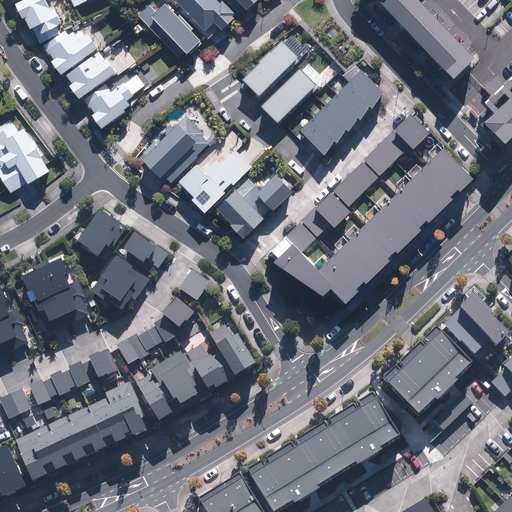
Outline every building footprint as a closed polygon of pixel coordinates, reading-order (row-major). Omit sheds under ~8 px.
[(46,0),(24,0),(15,4),(22,19),(25,18),(30,30),(33,29),(40,43),(61,33),(58,26),(62,25),(51,1),(47,3),(46,0)] [(219,4),(216,0),(177,0),(176,1),(204,32),(214,23),(221,31),(234,19),(232,17),(235,14),(222,1),(219,4)] [(257,0),(224,0),(240,17),(257,0)] [(372,0),(451,80),(474,57),(416,0),(372,0)] [(203,42),(191,31),(193,29),(179,15),(177,17),(164,4),(156,12),(149,5),(137,17),(140,20),(147,26),(181,60),(189,52),(191,55),(203,42)] [(80,40),(74,32),(69,35),(66,30),(42,47),(48,56),(50,54),(54,60),(51,62),(61,75),(98,49),(87,35),(80,40)] [(251,97),(254,94),(257,97),(293,62),(296,65),(300,61),(298,59),(307,50),(291,34),(282,42),(282,41),(241,80),(248,87),(245,91),(251,97)] [(69,86),(79,99),(115,73),(99,51),(66,75),(72,84),(69,86)] [(363,59),(356,66),(374,84),(381,77),(363,59)] [(320,86),(321,88),(337,73),(329,65),(319,75),(308,63),(301,71),(298,68),(259,106),(276,124),(312,88),(315,91),(320,86)] [(348,82),(299,131),(324,156),(333,141),(335,144),(345,130),(347,132),(357,119),(359,121),(368,108),(371,110),(383,92),(374,84),(356,66),(355,64),(343,77),(348,82)] [(125,83),(123,81),(111,90),(106,83),(84,99),(95,113),(91,115),(101,129),(126,111),(124,109),(130,105),(127,101),(133,96),(132,94),(145,85),(137,74),(134,76),(134,77),(126,82),(125,83)] [(511,78),(505,85),(497,75),(484,88),(493,97),(485,104),(495,113),(485,123),(505,144),(511,137),(511,78)] [(412,150),(429,133),(410,113),(363,159),(379,175),(408,146),(412,150)] [(197,155),(209,144),(202,136),(204,134),(187,116),(141,160),(159,178),(163,174),(171,183),(198,157),(197,155)] [(0,133),(0,155),(1,157),(0,157),(0,165),(1,167),(0,167),(0,176),(10,194),(27,185),(49,172),(41,157),(44,155),(33,135),(29,137),(25,129),(19,132),(15,125),(0,133)] [(265,148),(254,137),(250,141),(246,136),(241,141),(246,146),(239,154),(235,149),(226,159),(215,148),(208,155),(206,154),(178,182),(192,196),(189,199),(204,213),(226,192),(224,190),(231,183),(233,185),(252,167),(249,164),(265,148)] [(427,222),(451,198),(448,196),(455,189),(458,192),(471,178),(440,147),(318,269),(301,253),(298,250),(291,243),(272,261),(321,295),(329,288),(345,304),(358,291),(354,287),(361,280),(365,284),(389,260),(386,257),(394,250),(396,253),(420,230),(417,227),(424,219),(427,222)] [(379,175),(363,159),(331,192),(347,207),(379,175)] [(292,192),(286,186),(289,184),(282,178),(280,180),(275,174),(259,190),(250,181),(239,192),(235,189),(214,209),(225,222),(227,220),(230,224),(229,225),(242,239),(264,218),(262,216),(270,208),(272,210),(292,192)] [(301,221),(317,237),(329,224),(333,228),(350,211),(347,207),(331,192),(301,221)] [(115,249),(127,231),(99,213),(78,246),(89,253),(88,255),(99,262),(107,250),(109,251),(112,247),(115,249)] [(317,237),(301,221),(286,237),(291,243),(298,250),(301,253),(317,237)] [(148,245),(136,236),(124,253),(143,267),(146,263),(158,271),(169,256),(150,243),(148,245)] [(62,250),(15,272),(45,332),(91,309),(62,250)] [(136,303),(150,283),(116,258),(91,293),(121,315),(132,300),(136,303)] [(211,283),(193,271),(178,292),(196,304),(211,283)] [(0,288),(0,350),(23,341),(0,288)] [(444,324),(479,360),(508,332),(489,312),(492,310),(476,293),(444,324)] [(187,326),(195,315),(177,300),(162,318),(179,331),(185,324),(187,326)] [(164,321),(153,327),(155,329),(164,344),(165,346),(175,340),(164,321)] [(136,383),(159,421),(172,413),(174,415),(211,392),(209,388),(214,385),(215,387),(256,362),(238,332),(232,335),(225,324),(209,334),(220,350),(211,355),(211,354),(208,356),(200,344),(183,355),(180,350),(150,368),(153,373),(136,383)] [(384,377),(419,412),(435,396),(437,399),(458,379),(456,377),(472,361),(437,325),(425,337),(430,342),(426,346),(420,341),(400,360),(405,366),(401,370),(396,365),(384,377)] [(155,329),(138,340),(147,354),(164,344),(155,329)] [(142,372),(149,367),(145,360),(148,358),(147,354),(138,340),(136,336),(117,347),(129,367),(137,363),(142,372)] [(76,388),(77,390),(106,377),(108,380),(120,375),(109,351),(88,360),(89,363),(82,366),(81,364),(69,369),(70,372),(63,375),(62,373),(51,378),(52,380),(44,384),(43,381),(30,387),(39,408),(52,402),(50,399),(58,396),(59,398),(71,393),(70,390),(76,388)] [(490,382),(505,397),(511,389),(511,357),(504,365),(506,367),(490,382)] [(15,440),(33,480),(126,438),(124,434),(131,431),(133,435),(146,429),(141,418),(146,415),(130,381),(105,392),(107,397),(88,406),(91,412),(89,413),(86,407),(68,415),(71,422),(69,423),(66,417),(48,425),(51,431),(49,432),(47,426),(15,440)] [(23,390),(0,400),(9,421),(32,410),(23,390)] [(247,468),(273,511),(293,500),(295,503),(319,488),(317,485),(356,461),(358,463),(382,449),(381,446),(399,435),(373,392),(359,400),(362,406),(358,409),(354,403),(330,417),(333,423),(329,425),(326,420),(295,438),(299,445),(295,447),(291,441),(267,456),(270,462),(265,465),(262,460),(247,468)] [(434,420),(444,430),(472,403),(462,393),(434,420)] [(0,494),(4,492),(6,495),(26,485),(8,445),(0,448),(0,494)] [(266,511),(242,472),(201,497),(210,511),(266,511)] [(511,511),(511,494),(492,511),(511,511)] [(431,511),(423,499),(401,511),(431,511)]
